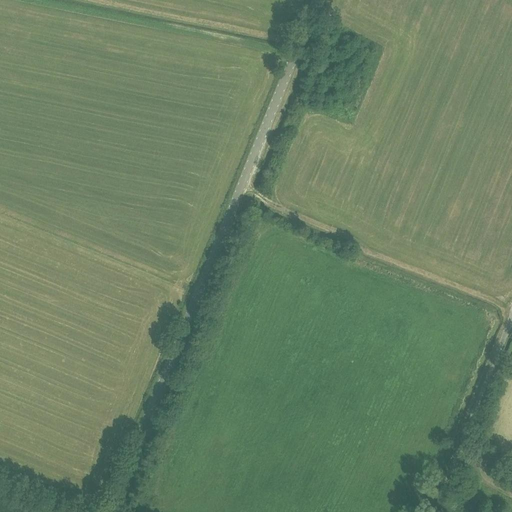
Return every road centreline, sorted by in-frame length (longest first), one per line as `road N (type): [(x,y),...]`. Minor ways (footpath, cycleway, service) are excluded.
road 1 (unclassified): [(111,511),(317,0)]
road 2 (unclassified): [(433,511),(511,318)]
